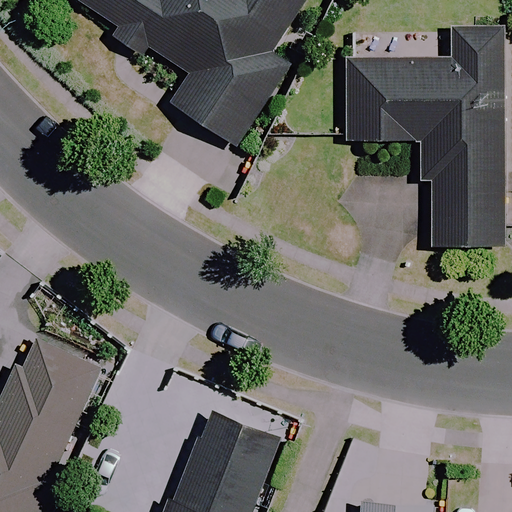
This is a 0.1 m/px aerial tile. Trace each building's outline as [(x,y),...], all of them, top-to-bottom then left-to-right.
[(78,0),(114,26),(106,38),(139,61),(147,49),(187,78),(169,104),(233,150),(289,69),(268,54),(305,0),(78,0)] [(501,31),(453,31),(452,63),(347,63),(346,142),(416,143),(416,183),(431,183),(431,249),(499,249),(501,31)] [(0,511),(43,511),(56,484),(51,482),(100,368),(36,340),(27,361),(19,357),(0,402),(0,511)] [(258,511),(286,446),(210,414),(168,511),(74,511),(65,508),(63,511),(258,511)] [(431,511),(432,509),(360,502),(359,511),(431,511)]
